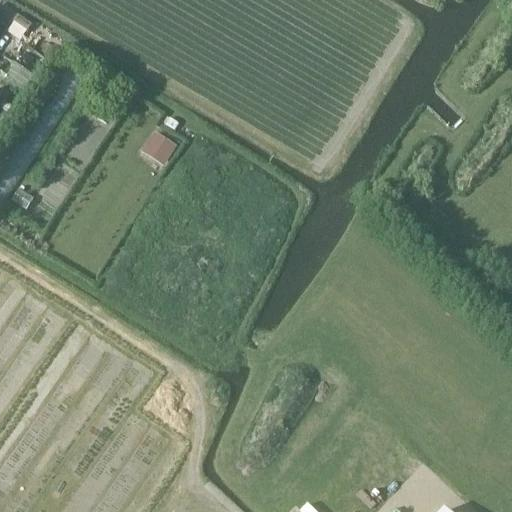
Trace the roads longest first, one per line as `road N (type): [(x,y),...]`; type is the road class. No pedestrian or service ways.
road 1 (track): [(260,365),(234,349),(201,382),(0,254)]
road 2 (track): [(170,113),(0,5)]
